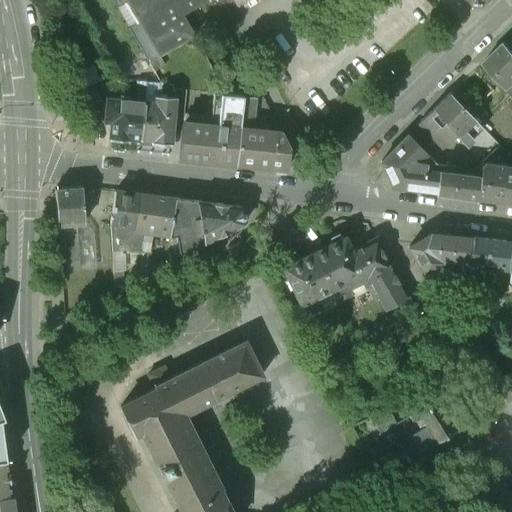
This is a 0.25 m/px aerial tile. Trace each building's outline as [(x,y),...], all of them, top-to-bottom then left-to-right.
[(112,0),(147,63),(194,37),(181,13),(205,0),(112,0)] [(222,0),(221,0),(212,5),(222,23),(232,18),(225,5),(222,0)] [(511,51),(505,43),(483,64),(511,95),(511,51)] [(90,63),(69,73),(86,109),(100,102),(92,85),(98,82),(90,63)] [(138,68),(114,66),(122,80),(137,81),(145,82),(146,77),(138,76),(138,68)] [(145,82),(137,81),(135,101),(143,102),(144,95),(145,82)] [(186,91),(175,90),(174,99),(172,116),(183,117),(186,91)] [(221,94),(218,126),(210,125),(206,160),(235,163),(242,97),(221,94)] [(174,99),(144,95),(143,102),(139,139),(150,140),(150,143),(169,145),(172,116),(174,99)] [(482,128),(450,95),(422,123),(445,147),(459,133),(468,142),(476,134),(482,128)] [(281,132),(252,129),(255,98),(242,97),(235,163),(285,168),(288,145),(281,132)] [(135,101),(106,98),(104,121),(111,121),(109,139),(127,141),(127,137),(139,139),(143,102),(135,101)] [(210,125),(182,122),(179,157),(206,160),(210,125)] [(494,140),(482,128),(476,134),(488,146),(494,140)] [(459,133),(445,147),(463,165),(477,151),(468,142),(459,133)] [(438,166),(408,136),(380,163),(392,187),(477,199),(479,177),(445,173),(446,167),(438,166)] [(511,167),(481,164),(479,177),(477,199),(511,203),(511,167)] [(81,187),(54,189),(55,205),(58,224),(84,222),(81,187)] [(138,195),(115,192),(110,221),(111,251),(122,251),(122,253),(126,253),(126,250),(140,249),(147,208),(136,206),(138,195)] [(230,206),(175,199),(166,261),(244,223),(242,209),(230,206)] [(71,227),(57,228),(58,246),(73,245),(71,227)] [(340,233),(331,238),(331,245),(313,253),(331,290),(345,283),(348,289),(375,275),(376,276),(393,268),(378,238),(352,250),(346,237),(340,233)] [(430,235),(409,247),(437,288),(446,282),(443,277),(445,270),(457,272),(458,263),(437,261),(440,236),(430,235)] [(474,240),(440,236),(437,261),(458,263),(471,265),(474,240)] [(508,244),(474,240),(471,265),(485,266),(505,269),(508,244)] [(313,253),(284,268),(302,304),(331,290),(313,253)] [(471,265),(458,263),(457,272),(456,281),(462,282),(463,277),(470,278),(471,265)] [(485,266),(471,265),(470,278),(478,279),(478,284),(483,284),(485,266)] [(245,339),(170,376),(164,365),(148,373),(155,387),(121,404),(136,433),(143,429),(182,509),(176,511),(234,511),(187,420),(191,418),(187,411),(262,374),(245,339)] [(444,394),(410,415),(419,430),(411,435),(421,450),(470,420),(461,405),(454,409),(444,394)] [(409,457),(375,474),(379,481),(397,481),(417,469),(409,457)] [(6,459),(0,459),(0,496),(11,495),(6,459)] [(12,511),(11,495),(0,496),(0,511),(12,511)]
